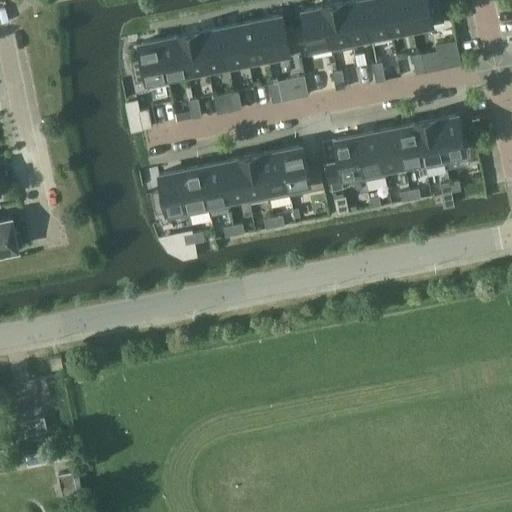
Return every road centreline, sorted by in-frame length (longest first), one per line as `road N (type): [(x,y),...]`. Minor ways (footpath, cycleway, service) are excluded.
road 1 (unclassified): [(0,339),(511,238)]
road 2 (residential): [(144,139),(493,68)]
road 3 (residential): [(0,23),(47,245)]
